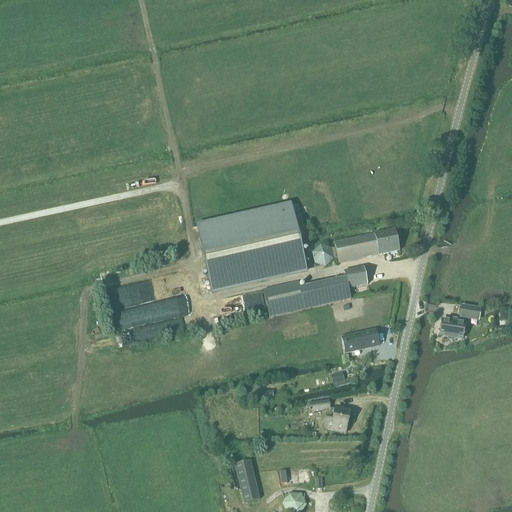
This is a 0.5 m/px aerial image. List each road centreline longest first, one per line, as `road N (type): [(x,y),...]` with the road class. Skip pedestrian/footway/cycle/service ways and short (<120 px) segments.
road 1 (unclassified): [(370,511),(424,248),(489,0)]
road 2 (track): [(141,0),(207,299),(368,262),(419,272)]
road 3 (track): [(0,222),(170,185),(192,169),(441,107),(458,109)]
road 4 (track): [(480,511),(474,453),(463,432),(387,427)]
